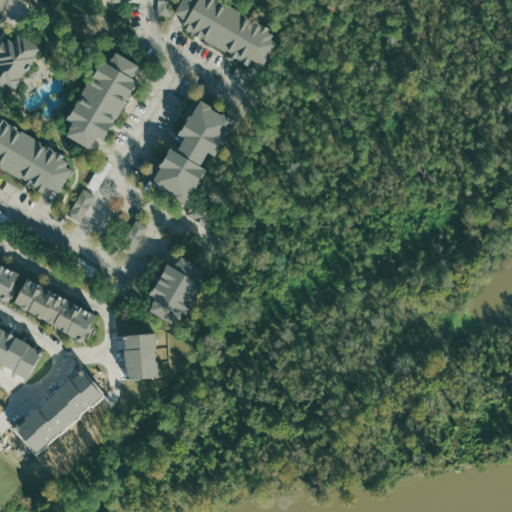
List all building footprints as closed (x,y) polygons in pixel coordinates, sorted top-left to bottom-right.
[(171,0),(158,0),(158,16),(171,16),(171,0)] [(220,0),(281,35),(260,71),(172,19),(183,0),(220,0)] [(40,47),(10,95),(0,88),(0,45),(10,29),(40,47)] [(109,48),(143,68),(95,149),(61,129),(109,48)] [(198,98),(234,118),(186,203),(150,182),(198,98)] [(0,117),(76,161),(54,198),(0,167),(0,117)] [(95,194),(82,188),(70,216),(83,221),(95,194)] [(207,224),(210,217),(202,214),(204,208),(192,204),(187,216),(207,224)] [(147,225),(134,220),(123,248),(136,253),(147,225)] [(145,307),(175,252),(212,272),(182,327),(145,307)] [(0,264),(19,273),(7,299),(0,295),(0,264)] [(28,277),(95,315),(80,341),(13,302),(28,277)] [(0,332),(0,364),(28,379),(41,354),(0,332)] [(156,377),(155,346),(157,346),(157,333),(123,334),(125,378),(156,377)]
